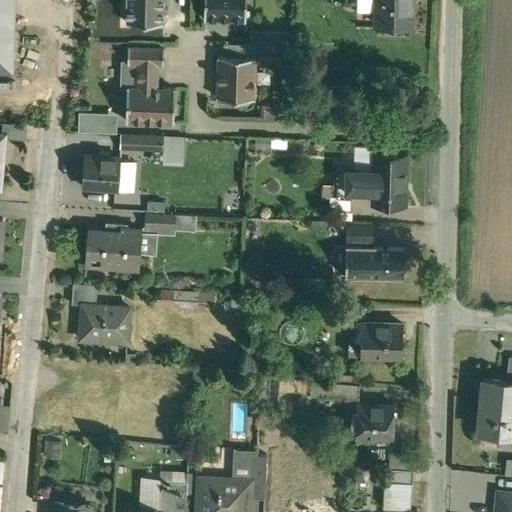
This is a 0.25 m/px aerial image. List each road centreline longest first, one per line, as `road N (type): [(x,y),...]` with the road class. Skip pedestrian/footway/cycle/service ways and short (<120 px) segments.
road 1 (residential): [(14,511),(49,139)]
road 2 (residential): [(196,41),(196,118),(452,129)]
road 3 (residential): [(446,316),(436,511)]
road 4 (residential): [(452,129),(446,316)]
road 5 (residential): [(456,0),(452,129)]
